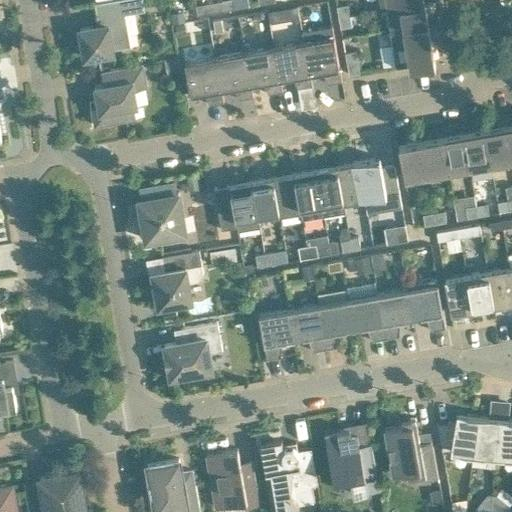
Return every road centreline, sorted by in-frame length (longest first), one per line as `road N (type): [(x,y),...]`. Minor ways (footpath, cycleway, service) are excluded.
road 1 (residential): [(98,164),(434,100),(511,77)]
road 2 (residential): [(141,417),(481,361),(511,372)]
road 3 (residential): [(23,176),(64,435)]
road 4 (residential): [(141,417),(98,164)]
road 5 (residential): [(56,154),(26,0)]
